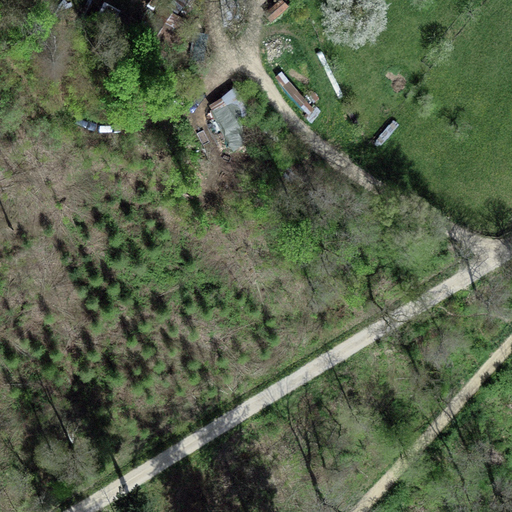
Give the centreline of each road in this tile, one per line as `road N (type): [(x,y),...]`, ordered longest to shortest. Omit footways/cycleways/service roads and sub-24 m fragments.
road 1 (track): [(511,244),(81,511)]
road 2 (track): [(251,0),(248,55),(261,84),(314,143),(502,251)]
road 3 (track): [(362,511),(511,343)]
